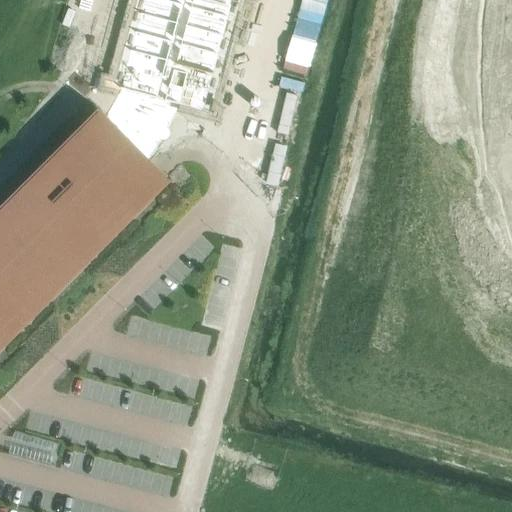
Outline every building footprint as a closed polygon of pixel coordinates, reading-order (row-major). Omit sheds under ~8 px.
[(164,179),(156,172),(158,169),(190,120),(198,122),(231,0),(143,0),(116,100),(105,117),(95,107),(93,108),(104,119),(0,222),(0,344),(165,180),(164,179)] [(497,17),(492,44),(511,47),(511,21),(511,20),(497,17)] [(0,222),(104,119),(93,108),(0,201),(0,222)] [(0,360),(174,186),(158,169),(156,172),(164,179),(165,180),(0,344),(0,360)] [(14,432),(12,439),(61,452),(62,445),(14,432)] [(10,448),(8,457),(56,469),(58,461),(10,448)]
